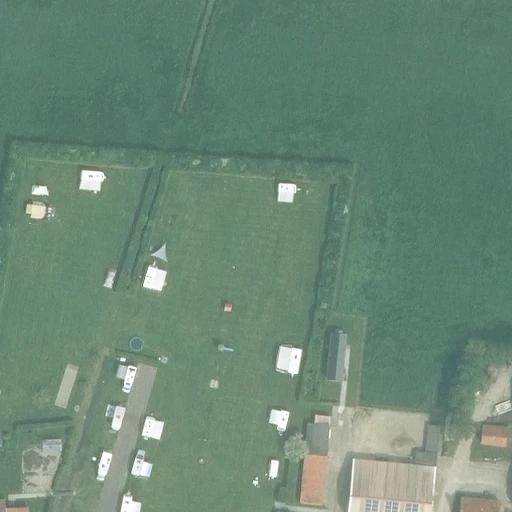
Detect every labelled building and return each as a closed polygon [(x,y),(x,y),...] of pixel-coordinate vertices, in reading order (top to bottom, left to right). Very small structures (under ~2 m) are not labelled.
[(320,506),(330,426),(308,424),(298,504),(320,506)] [(430,511),(439,427),(428,426),(425,453),(416,452),(415,466),(353,460),(347,511),(430,511)] [(503,445),(505,429),(483,426),(481,443),(503,445)] [(499,511),(500,502),(462,499),(460,511),(499,511)] [(0,511),(27,511),(27,508),(5,510),(4,501),(0,501),(0,511)]
